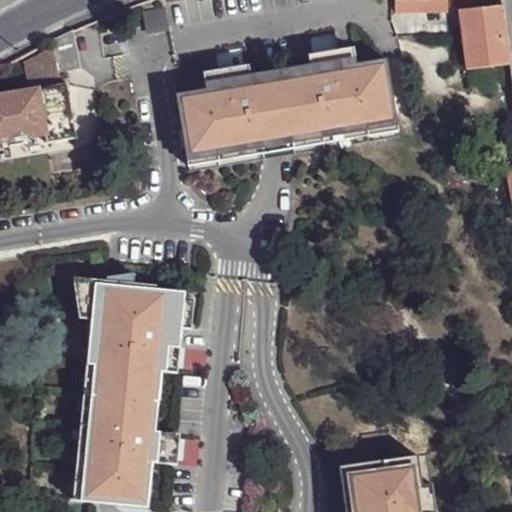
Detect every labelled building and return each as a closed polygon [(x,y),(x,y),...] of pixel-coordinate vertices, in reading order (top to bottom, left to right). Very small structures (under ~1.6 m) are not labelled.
[(453,8),(452,0),(400,0),(401,8),(453,8)] [(510,63),(500,5),(461,11),(470,71),(510,63)] [(167,9),(147,12),(150,32),(170,28),(167,9)] [(73,31),(53,40),(54,48),(59,71),(81,68),(73,31)] [(355,47),(340,50),(343,67),(358,65),(355,47)] [(59,71),(54,48),(23,63),(27,83),(60,77),(59,71)] [(207,90),(177,95),(189,172),(265,159),(262,141),(291,136),(294,154),(400,137),(388,60),(358,65),(343,67),(340,50),(309,55),(312,72),(253,82),(250,65),(219,70),(222,87),(207,90)] [(219,70),(204,73),(207,90),(222,87),(219,70)] [(67,81),(0,92),(0,141),(43,134),(46,142),(77,137),(67,81)] [(262,141),(265,159),(294,154),(291,136),(262,141)] [(90,472),(89,503),(152,509),(156,463),(179,465),(182,434),(157,432),(162,372),(178,374),(182,329),(192,329),(194,298),(155,295),(156,286),(89,280),(86,320),(100,321),(97,366),(99,366),(94,426),(91,426),(88,472),(90,472)] [(399,464),(395,436),(365,441),(369,469),(343,473),(349,511),(440,511),(437,489),(427,490),(422,460),(399,464)]
